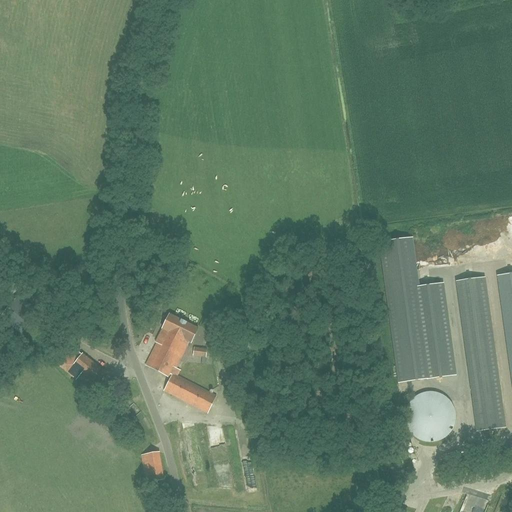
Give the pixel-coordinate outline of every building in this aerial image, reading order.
[(398,385),(419,382),(400,241),(379,244),(398,385)] [(457,247),(459,261),(468,260),(466,246),(457,247)] [(484,279),(462,282),(483,431),(504,428),(484,279)] [(442,285),(421,288),(433,380),(455,377),(442,285)] [(253,317),(265,296),(253,289),(242,311),(253,317)] [(15,328),(21,333),(34,318),(38,314),(18,297),(1,316),(15,328)] [(198,329),(179,320),(170,315),(155,343),(157,344),(146,366),(171,379),(164,392),(207,414),(216,397),(177,376),(180,371),(176,369),(189,344),(190,344),(198,329)] [(206,358),(207,349),(194,348),(193,357),(206,358)] [(76,380),(90,362),(73,349),(59,366),(76,380)] [(237,366),(246,365),(244,349),(236,350),(237,366)] [(95,366),(87,376),(95,382),(99,385),(107,375),(103,372),(95,366)] [(454,423),(454,418),(454,413),(452,408),(450,404),(447,400),(444,397),(440,394),(435,393),(430,392),(425,392),(421,393),(416,395),(412,398),(409,401),(406,405),(404,410),(403,415),(403,419),(404,424),(406,429),(408,433),(412,436),(415,439),(420,441),(424,442),(429,443),(434,442),(439,441),(443,438),(447,435),(450,431),(452,427),(454,423)] [(213,438),(225,438),(225,430),(213,430),(213,438)] [(258,437),(258,445),(269,446),(270,438),(258,437)] [(146,483),(163,480),(158,454),(142,457),(146,483)] [(469,494),(461,511),(488,511),(492,504),(469,494)]
